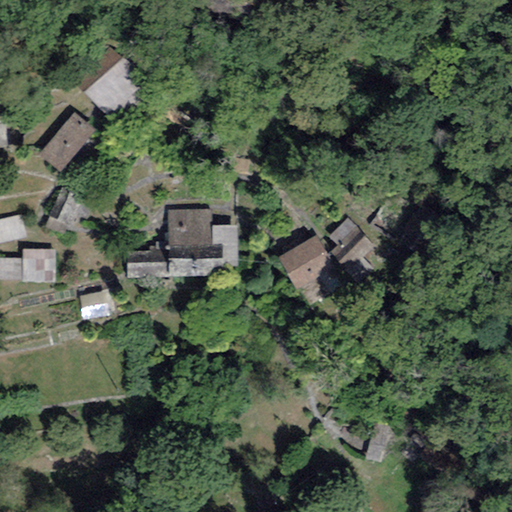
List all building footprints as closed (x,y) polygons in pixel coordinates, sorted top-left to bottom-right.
[(113,62),(84,93),(111,119),(141,87),(113,62)] [(93,130),(73,113),(37,156),(59,173),(93,130)] [(58,191),(47,220),(68,228),(80,199),(58,191)] [(211,209),(167,210),(167,251),(127,252),(127,278),(222,277),(222,265),(222,248),(212,248),(212,226),(211,209)] [(19,213),(0,218),(0,244),(26,237),(19,213)] [(431,226),(415,216),(402,236),(419,247),(431,226)] [(347,218),(328,237),(336,246),(330,252),(348,272),(374,247),(347,218)] [(237,226),(212,226),(212,248),(222,248),(222,265),(237,265),(237,226)] [(316,236),(277,259),(295,290),(334,268),(316,236)] [(0,258),(0,280),(22,281),(22,283),(54,283),(54,251),(23,250),(23,258),(0,258)] [(109,316),(105,291),(78,296),(83,320),(109,316)] [(391,428),(377,423),(365,458),(380,463),(391,428)]
